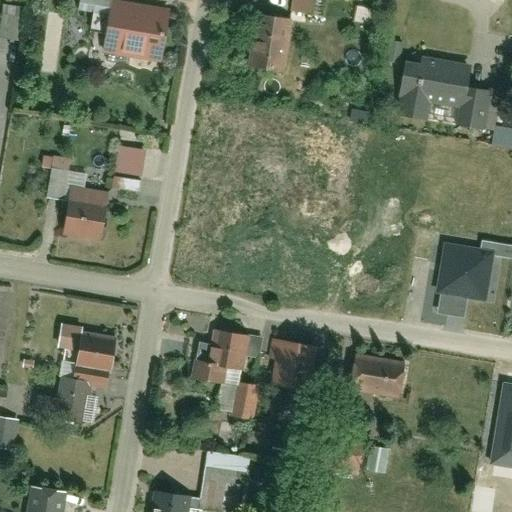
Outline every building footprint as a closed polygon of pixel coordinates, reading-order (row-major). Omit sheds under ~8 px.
[(165,13),(105,4),(96,54),(157,63),(165,13)] [(295,24),(248,15),(239,69),(288,77),(295,24)] [(459,125),(469,69),(424,61),(422,70),(407,67),(398,114),(459,125)] [(0,119),(8,70),(0,68),(0,119)] [(113,150),(106,193),(137,198),(143,155),(113,150)] [(60,234),(100,241),(106,205),(66,199),(60,234)] [(498,252),(449,242),(440,290),(489,299),(498,252)] [(237,381),(244,337),(208,331),(201,375),(237,381)] [(62,370),(114,378),(119,342),(69,334),(62,370)] [(263,387),(305,394),(313,352),(271,345),(263,387)] [(346,358),(338,394),(395,404),(400,367),(346,358)] [(260,391),(236,387),(231,418),(255,422),(260,391)] [(201,455),(195,505),(236,511),(239,487),(232,486),(233,476),(242,476),(244,461),(201,455)] [(24,494),(21,511),(63,511),(65,501),(24,494)] [(143,501),(141,511),(187,511),(188,508),(143,501)]
